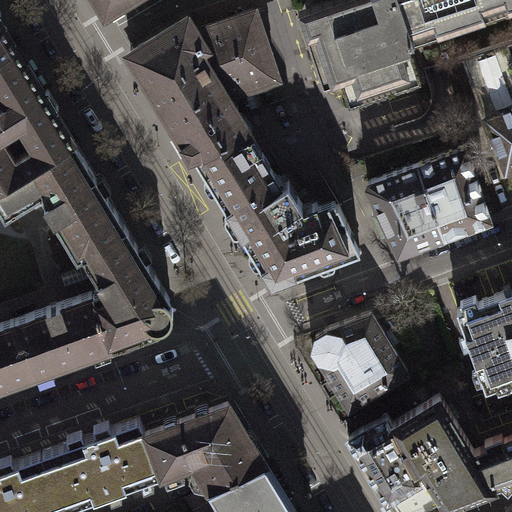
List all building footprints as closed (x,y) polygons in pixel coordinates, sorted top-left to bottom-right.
[(511,0),(338,0),(305,11),(329,82),(341,77),(349,100),(422,76),(410,40),(511,6),(511,0)] [(276,73),(254,8),(213,22),(196,28),(197,30),(198,32),(204,42),(198,46),(225,90),(276,73)] [(159,31),(131,48),(136,57),(141,65),(174,118),(194,152),(252,133),(225,90),(198,46),(204,42),(198,32),(197,30),(196,28),(193,22),(188,14),(159,31)] [(0,49),(12,42),(0,23),(0,49)] [(0,182),(71,139),(50,106),(55,103),(44,85),(40,88),(12,42),(0,49),(0,182)] [(511,62),(505,43),(464,59),(505,170),(511,167),(511,62)] [(252,133),(194,152),(271,280),(360,248),(336,197),(318,203),(316,199),(303,205),(288,178),(280,182),(252,133)] [(0,182),(0,210),(1,213),(35,193),(73,256),(79,253),(123,226),(71,139),(0,182)] [(466,144),(418,161),(443,231),(491,214),(466,144)] [(418,161),(368,179),(398,250),(443,231),(418,161)] [(99,286),(89,290),(109,344),(155,327),(166,296),(123,226),(79,253),(99,286)] [(463,322),(485,385),(496,381),(497,385),(510,381),(509,377),(511,375),(511,286),(478,300),(475,294),(461,299),(464,305),(458,307),(463,322)] [(89,290),(11,317),(30,372),(109,344),(89,290)] [(312,347),(348,406),(408,369),(372,309),(315,331),(312,347)] [(11,317),(0,321),(0,382),(30,372),(11,317)] [(474,446),(439,390),(389,421),(420,476),(387,497),(395,511),(427,511),(498,484),(474,446)] [(228,399),(144,428),(156,464),(161,469),(193,457),(210,484),(265,459),(228,399)] [(40,448),(58,498),(76,492),(79,499),(103,491),(100,483),(115,478),(117,485),(140,477),(137,470),(140,469),(156,464),(144,428),(138,413),(124,418),(40,448)] [(389,421),(386,413),(349,433),(387,497),(420,476),(389,421)] [(511,431),(503,434),(502,430),(483,437),(485,442),(474,446),(498,484),(502,483),(508,488),(511,483),(511,431)] [(0,462),(0,511),(40,511),(43,511),(40,504),(58,498),(40,448),(0,462)] [(297,511),(265,459),(210,484),(226,511),(297,511)]
